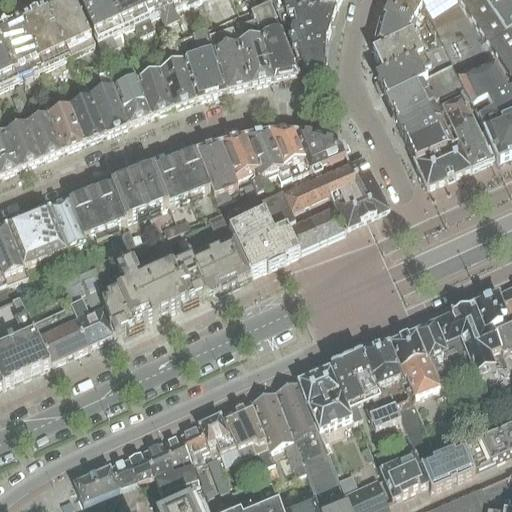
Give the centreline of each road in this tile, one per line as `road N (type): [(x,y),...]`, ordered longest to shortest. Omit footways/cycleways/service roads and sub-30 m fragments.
road 1 (residential): [(356,100),(237,119),(0,208)]
road 2 (tertiary): [(0,506),(68,461),(328,343)]
road 3 (tertiary): [(310,305),(0,445)]
road 4 (tertiary): [(328,343),(511,271)]
road 5 (residential): [(356,100),(417,232)]
road 6 (tertiary): [(417,232),(378,251),(310,305)]
